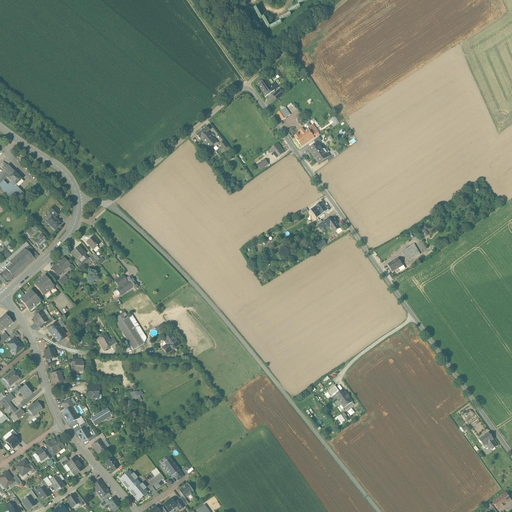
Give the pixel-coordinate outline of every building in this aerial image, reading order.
[(268,80),(266,77),(256,84),(265,97),(275,90),(278,88),(274,83),(271,85),(268,80)] [(280,90),(273,95),(277,100),(284,94),(280,90)] [(331,124),(333,127),(340,123),(335,116),(330,119),(333,123),(331,124)] [(313,125),(308,129),(311,132),(314,130),(317,135),(320,133),(313,125)] [(207,126),(197,135),(200,139),(208,132),(210,130),(207,126)] [(308,129),(299,135),(298,134),(295,137),(295,138),(302,147),(315,138),(314,137),(311,132),(308,129)] [(217,142),(208,132),(200,139),(209,149),(217,142)] [(224,141),(219,145),(221,147),(224,151),(229,147),(224,141)] [(316,144),(309,149),(315,156),(323,150),(318,143),(317,143),(316,144)] [(278,144),(270,150),(276,159),(284,153),(278,144)] [(323,150),(315,156),(317,159),(315,160),(319,165),(327,159),(330,157),(327,153),(325,154),(323,150)] [(265,160),(257,165),(260,170),(268,164),(265,160)] [(14,172),(8,166),(4,170),(10,176),(14,172)] [(12,183),(7,187),(3,182),(6,178),(7,178),(10,176),(4,170),(0,174),(0,188),(13,201),(22,192),(15,186),(12,183)] [(22,180),(14,172),(10,176),(7,178),(12,183),(15,186),(22,180)] [(322,203),(315,207),(321,215),(327,210),(322,203)] [(60,213),(54,207),(48,212),(53,216),(55,218),(60,213)] [(55,218),(53,216),(47,223),(54,230),(61,224),(55,218)] [(328,225),(331,229),(333,233),(340,228),(334,220),(328,224),(327,225),(328,225)] [(32,226),(26,232),(30,237),(37,231),(32,226)] [(41,235),(34,242),(39,248),(47,241),(41,235)] [(93,237),(86,242),(93,250),(97,247),(97,246),(99,244),(93,237)] [(315,244),(318,250),(327,245),(323,239),(315,244)] [(26,242),(3,264),(5,267),(10,262),(11,262),(25,249),(29,246),(26,242)] [(414,244),(401,252),(407,262),(420,254),(414,244)] [(38,256),(29,246),(25,249),(35,260),(38,256)] [(82,251),(81,249),(80,249),(78,247),(71,253),(78,261),(76,262),(80,266),(88,259),(85,255),(82,251)] [(25,249),(11,262),(10,262),(20,273),(35,260),(25,249)] [(64,259),(52,270),(58,276),(67,268),(70,266),(64,259)] [(402,266),(398,259),(388,265),(392,272),(398,268),(402,266)] [(5,267),(3,268),(5,270),(2,274),(0,275),(0,280),(2,283),(2,284),(3,285),(4,285),(5,286),(14,278),(20,273),(10,262),(5,267)] [(45,276),(34,285),(43,296),(54,287),(45,276)] [(127,282),(124,279),(117,284),(119,287),(117,289),(121,296),(122,296),(121,296),(133,288),(135,290),(138,288),(131,277),(128,280),(129,281),(127,282)] [(40,302),(31,291),(20,300),(29,311),(40,302)] [(37,315),(33,318),(36,323),(46,316),(43,312),(43,311),(37,315)] [(128,318),(125,313),(114,320),(133,350),(144,344),(143,343),(128,318)] [(5,315),(0,319),(0,331),(1,332),(5,328),(6,329),(13,323),(5,315)] [(143,343),(146,338),(132,315),(128,318),(143,343)] [(46,316),(36,323),(39,327),(43,324),(49,320),(46,316)] [(67,337),(57,322),(47,329),(58,344),(67,337)] [(9,338),(11,341),(14,338),(15,339),(19,336),(16,332),(9,338)] [(9,338),(5,333),(0,336),(5,342),(9,338)] [(106,334),(97,340),(104,351),(111,347),(113,345),(106,334)] [(179,345),(171,334),(163,340),(167,345),(162,348),(167,354),(179,345)] [(16,354),(23,348),(15,339),(14,338),(11,341),(7,344),(16,354)] [(119,347),(116,343),(113,345),(111,347),(114,352),(121,348),(120,346),(119,347)] [(49,350),(48,349),(47,351),(47,353),(47,354),(45,354),(46,360),(47,360),(50,359),(56,357),(53,349),(49,350)] [(84,363),(79,362),(80,360),(72,360),(71,365),(75,365),(74,368),(76,368),(76,371),(83,371),(84,363)] [(13,370),(3,378),(10,386),(20,379),(13,370)] [(60,372),(51,375),(54,384),(57,383),(63,381),(60,372)] [(66,380),(63,381),(57,383),(59,389),(66,385),(67,384),(66,380)] [(27,384),(19,391),(25,399),(33,393),(27,384)] [(331,389),(327,392),(327,393),(330,397),(331,396),(338,391),(335,386),(331,389)] [(99,387),(92,387),(93,390),(88,390),(88,393),(89,393),(89,398),(96,398),(96,401),(99,401),(99,400),(100,400),(101,399),(101,398),(101,395),(98,395),(98,393),(99,393),(99,387)] [(339,392),(338,391),(331,396),(334,401),(337,398),(335,395),(339,392)] [(133,392),(130,394),(135,404),(142,401),(138,392),(133,392)] [(345,392),(341,394),(339,392),(335,395),(337,398),(338,400),(334,403),(337,407),(341,404),(344,408),(352,402),(345,392)] [(14,409),(9,402),(11,400),(8,396),(6,397),(1,401),(0,401),(0,404),(10,417),(17,411),(15,408),(14,409)] [(69,399),(62,404),(67,411),(63,413),(69,424),(76,420),(79,418),(78,416),(77,416),(72,407),(74,406),(69,399)] [(37,402),(28,409),(32,415),(33,417),(34,416),(43,410),(37,402)] [(354,405),(352,402),(344,408),(346,411),(354,405)] [(108,408),(90,419),(95,426),(112,416),(108,408)] [(17,411),(10,417),(14,422),(18,419),(15,415),(21,410),(20,409),(17,411)] [(21,410),(15,415),(18,419),(24,414),(21,410)] [(341,415),(335,419),(339,426),(345,421),(341,415)] [(79,418),(76,420),(80,426),(84,423),(81,417),(79,418)] [(85,428),(82,430),(76,433),(79,438),(88,433),(85,428)] [(10,434),(12,436),(16,440),(19,437),(13,431),(10,434)] [(91,437),(88,433),(79,438),(82,443),(87,439),(91,437)] [(97,437),(95,439),(97,442),(100,440),(101,441),(105,438),(102,433),(97,437)] [(489,433),(479,440),(484,447),(487,444),(493,440),(494,440),(489,433)] [(91,437),(87,439),(89,443),(95,439),(97,437),(95,435),(91,437)] [(12,436),(5,441),(13,450),(20,444),(16,440),(12,436)] [(57,437),(47,444),(51,450),(54,455),(64,448),(60,442),(57,437)] [(101,441),(100,440),(97,442),(92,446),(98,454),(106,448),(101,441)] [(493,440),(487,444),(491,450),(497,446),(493,440)] [(487,444),(484,447),(481,448),(486,454),(491,450),(487,444)] [(44,452),(41,448),(34,453),(35,454),(32,455),(38,463),(40,462),(41,462),(47,457),(44,452)] [(69,462),(67,464),(71,470),(79,464),(75,458),(69,462)] [(170,458),(162,464),(171,477),(173,476),(179,471),(170,458)] [(118,468),(112,459),(105,464),(112,473),(118,468)] [(25,460),(15,467),(21,475),(21,476),(23,476),(26,474),(30,471),(32,470),(28,465),(25,460)] [(37,470),(32,463),(28,465),(32,470),(30,471),(32,473),(37,470)] [(79,464),(71,470),(75,476),(78,474),(84,470),(79,464)] [(156,468),(151,471),(154,476),(160,473),(156,468)] [(129,471),(119,480),(123,483),(122,484),(127,489),(130,492),(134,498),(135,497),(138,501),(148,493),(145,489),(146,488),(142,484),(141,485),(136,479),(137,478),(133,474),(132,475),(129,471)] [(184,476),(179,471),(173,476),(177,481),(184,476)] [(7,472),(0,477),(0,481),(5,488),(14,482),(7,472)] [(21,483),(16,476),(13,478),(18,486),(21,483)] [(57,477),(57,476),(53,478),(55,480),(54,481),(61,490),(65,487),(61,482),(59,478),(58,478),(57,477)] [(49,480),(48,481),(51,485),(55,491),(56,490),(57,492),(61,490),(54,481),(55,480),(53,478),(49,480)] [(100,479),(92,485),(98,495),(107,489),(100,479)] [(49,487),(44,481),(41,483),(44,487),(45,487),(46,490),(49,488),(49,487)] [(188,485),(179,491),(183,496),(184,498),(185,498),(187,496),(188,497),(191,495),(191,494),(193,492),(194,492),(188,484),(188,485)] [(44,487),(37,492),(39,495),(38,495),(41,498),(43,500),(50,495),(46,490),(45,487),(44,487)] [(107,489),(98,495),(101,499),(103,497),(110,493),(107,489)] [(31,496),(34,500),(37,498),(31,491),(28,494),(30,497),(31,496)] [(505,493),(494,502),(498,507),(500,505),(501,507),(511,500),(505,493)] [(74,495),(67,500),(72,508),(79,503),(77,499),(74,495)] [(28,510),(37,504),(34,500),(31,496),(30,497),(22,502),(28,510)] [(185,498),(184,498),(183,496),(179,498),(180,500),(185,506),(189,504),(185,498)] [(85,504),(80,497),(77,499),(79,503),(81,507),(85,504)] [(109,502),(108,503),(114,511),(120,506),(114,498),(109,502)] [(107,499),(99,504),(102,508),(108,503),(109,502),(107,499)] [(172,499),(170,500),(168,502),(165,504),(170,511),(177,506),(176,503),(172,499)] [(185,506),(180,500),(176,503),(177,506),(180,510),(185,506)]
